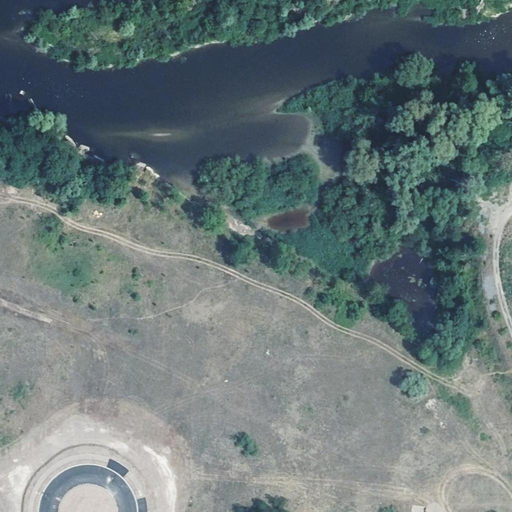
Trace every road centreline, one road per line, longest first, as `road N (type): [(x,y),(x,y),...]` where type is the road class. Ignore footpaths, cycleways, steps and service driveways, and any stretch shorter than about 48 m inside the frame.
road 1 (unknown): [(111,481),(205,286),(234,266),(303,294)]
road 2 (track): [(0,203),(55,208),(80,228),(108,233),(127,216),(130,201)]
road 3 (track): [(511,196),(493,227),(496,283),(511,335)]
